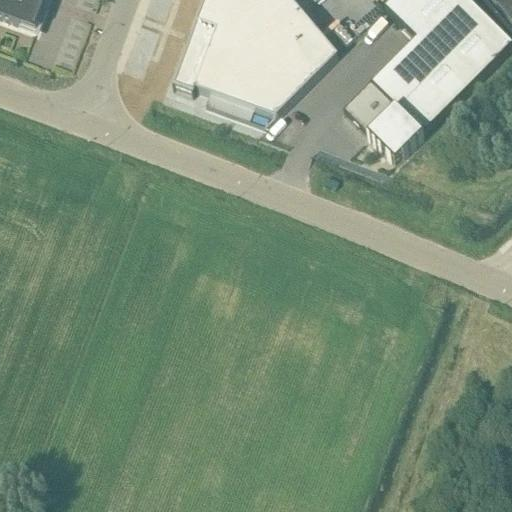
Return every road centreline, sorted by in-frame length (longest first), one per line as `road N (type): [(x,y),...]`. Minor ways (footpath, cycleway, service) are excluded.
road 1 (unclassified): [(511,293),(81,123)]
road 2 (unclassified): [(127,0),(81,123)]
